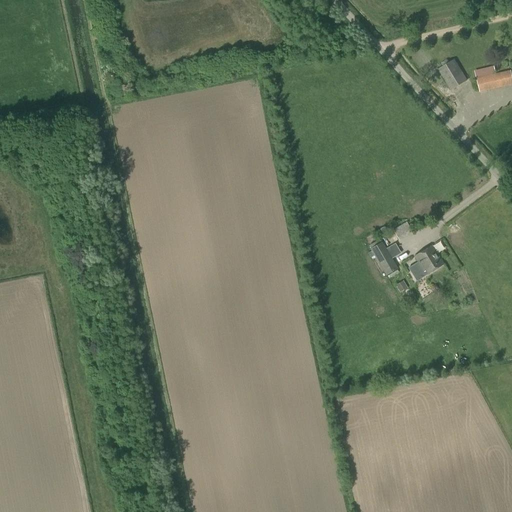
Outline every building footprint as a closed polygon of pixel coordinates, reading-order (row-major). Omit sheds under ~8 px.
[(451,91),(466,81),(454,61),(439,70),(451,91)] [(480,92),(511,84),(511,75),(511,71),(477,79),(480,92)] [(385,276),(397,269),(381,242),(369,250),(385,276)] [(425,276),(444,264),(432,246),(414,257),(425,276)] [(404,283),(396,287),(399,293),(407,288),(404,283)]
